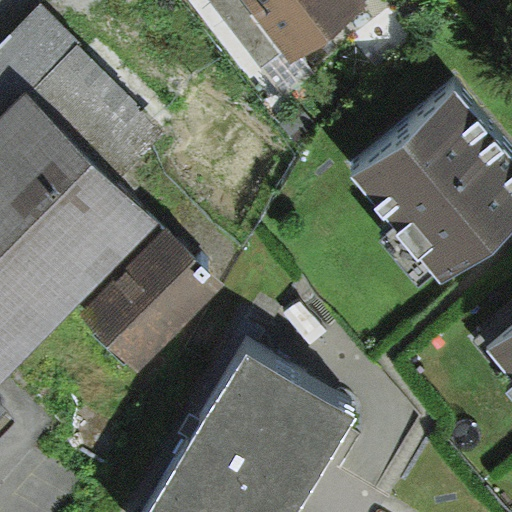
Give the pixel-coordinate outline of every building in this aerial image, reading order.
[(227,52),(183,0),(91,0),(136,51),(145,43),(181,88),(227,52)] [(367,0),(208,0),(263,74),(288,54),(295,63),(367,0)] [(167,134),(45,4),(0,49),(0,426),(12,412),(0,401),(0,385),(157,228),(111,186),(167,134)] [(511,220),(511,140),(457,75),(352,168),(446,277),(511,220)] [(166,232),(86,317),(157,384),(237,299),(166,232)] [(511,311),(486,333),(511,364),(511,311)] [(291,511),(357,401),(248,338),(145,511),(291,511)]
